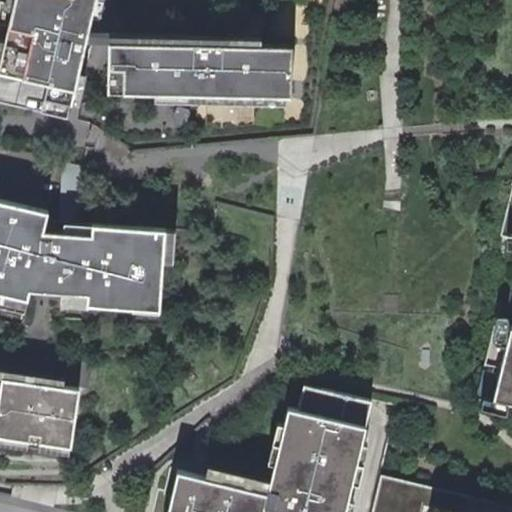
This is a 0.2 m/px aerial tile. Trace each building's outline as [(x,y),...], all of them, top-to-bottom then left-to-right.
[(100,0),(19,0),(2,68),(52,78),(49,93),(76,101),(100,0)] [(121,38),(110,38),(109,74),(123,75),(122,87),(156,88),(157,96),(285,100),(289,88),(294,89),(293,40),(267,40),(265,32),(121,27),(121,38)] [(511,191),(503,230),(500,323),(475,395),(511,404),(511,191)] [(42,220),(0,210),(0,303),(22,308),(24,299),(82,302),(81,313),(128,315),(129,308),(154,309),(158,237),(40,229),(42,220)] [(67,400),(0,390),(0,456),(58,465),(67,400)] [(160,511),(336,511),(361,411),(311,398),(308,411),(290,407),(287,419),(277,417),(273,433),(280,435),(270,474),(263,472),(257,499),(169,477),(160,511)] [(486,511),(371,485),(365,511),(486,511)]
